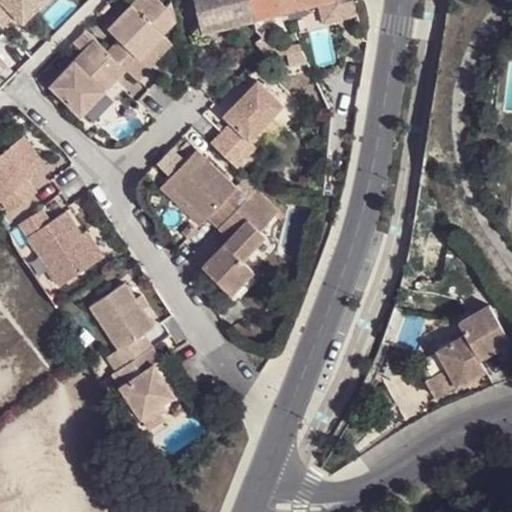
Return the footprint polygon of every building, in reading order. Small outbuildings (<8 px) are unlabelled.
[(0,0),(0,24),(4,28),(18,14),(23,19),(43,0),(0,0)] [(129,73),(139,83),(152,70),(148,67),(141,60),(162,36),(173,23),(163,13),(168,7),(159,0),(138,0),(110,30),(120,40),(108,53),(129,73)] [(249,0),(196,0),(204,33),(254,19),(249,0)] [(249,0),(254,19),(323,0),(336,0),(338,3),(346,0),(249,0)] [(176,21),(171,4),(168,7),(163,13),(173,23),(176,21)] [(98,43),(83,28),(72,41),(87,55),(98,43)] [(141,60),(148,67),(170,44),(162,36),(141,60)] [(83,119),(129,73),(108,53),(98,43),(87,55),(53,89),(83,119)] [(209,140),(235,165),(255,144),(248,138),(282,104),(255,79),(222,113),(228,119),(209,140)] [(37,157),(21,136),(0,153),(0,197),(11,211),(37,191),(27,178),(37,170),(31,162),(37,157)] [(204,218),(213,210),(224,220),(245,199),(256,187),(244,174),(233,185),(197,150),(165,181),(204,218)] [(37,170),(44,165),(37,157),(31,162),(37,170)] [(160,186),(199,225),(204,218),(165,181),(160,186)] [(256,187),(245,199),(268,222),(280,210),(256,187)] [(268,222),(245,199),(224,220),(217,228),(229,240),(203,268),(231,295),(253,274),(242,263),(265,239),(258,233),(268,222)] [(49,221),(40,208),(19,224),(59,284),(97,259),(78,232),(64,211),(49,221)] [(196,228),(190,222),(181,232),(187,238),(196,228)] [(102,255),(84,229),(78,232),(97,259),(102,255)] [(117,348),(126,363),(149,348),(140,333),(151,326),(140,309),(133,298),(122,280),(88,302),(117,348)] [(146,305),(139,293),(133,298),(140,309),(146,305)] [(468,330),(479,354),(511,340),(494,304),(463,318),(468,330)] [(479,354),(468,330),(440,343),(448,362),(456,380),(485,366),(479,354)] [(117,348),(105,355),(115,370),(126,363),(117,348)] [(149,365),(157,359),(149,348),(126,363),(115,370),(111,373),(140,416),(163,400),(170,396),(149,365)] [(391,350),(386,362),(399,368),(404,355),(391,350)] [(456,380),(448,362),(426,372),(435,391),(456,380)] [(140,416),(148,428),(166,416),(162,410),(168,407),(163,400),(140,416)] [(216,422),(204,435),(209,441),(220,429),(216,422)]
